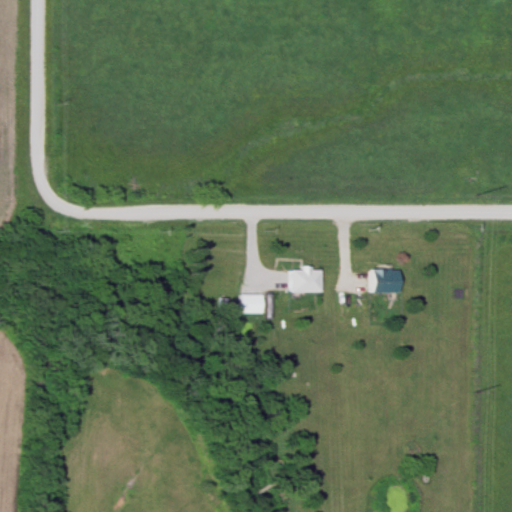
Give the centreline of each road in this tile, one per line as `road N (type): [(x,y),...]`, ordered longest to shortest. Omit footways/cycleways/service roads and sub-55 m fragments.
road 1 (residential): [(511,213),(95,211),(54,199)]
road 2 (residential): [(54,199),(39,164),(38,0)]
